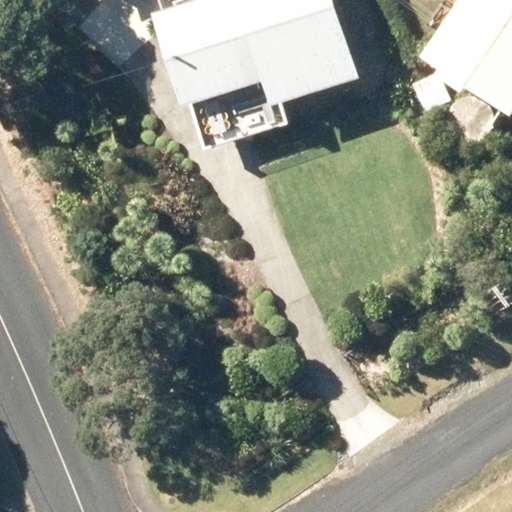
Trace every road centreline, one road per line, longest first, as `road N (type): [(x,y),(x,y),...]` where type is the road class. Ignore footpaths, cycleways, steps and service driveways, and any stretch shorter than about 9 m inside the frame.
road 1 (residential): [(81,511),(0,326)]
road 2 (residential): [(345,511),(511,401)]
